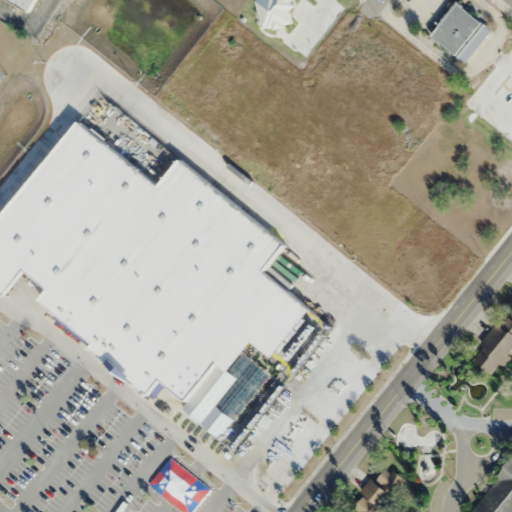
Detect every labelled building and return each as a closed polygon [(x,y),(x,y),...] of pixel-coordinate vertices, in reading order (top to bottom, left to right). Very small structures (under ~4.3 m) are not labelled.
[(36,0),(10,0),(31,11),(36,0)] [(483,24),(458,2),(430,34),(456,55),(483,24)] [(0,215),(78,119),(157,183),(176,160),(283,246),(264,270),(332,325),(232,449),(181,408),(187,401),(163,382),(152,396),(91,348),(95,343),(42,301),(51,289),(27,271),(7,296),(0,290),(0,215)] [(511,317),(504,311),(480,345),(483,347),(473,362),(496,377),(511,354),(511,317)] [(511,511),(511,454),(471,511),(511,511)] [(353,511),(380,511),(402,476),(382,464),(353,511)]
